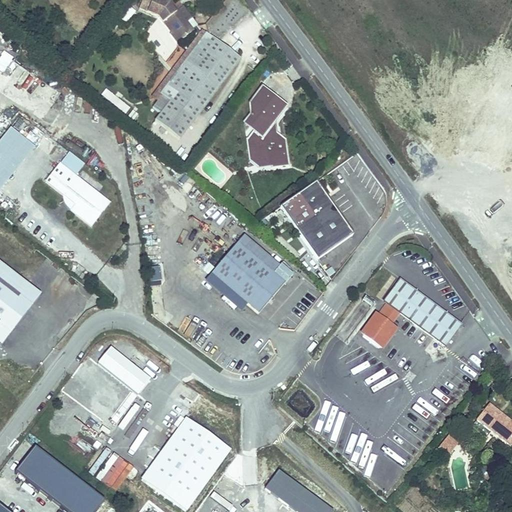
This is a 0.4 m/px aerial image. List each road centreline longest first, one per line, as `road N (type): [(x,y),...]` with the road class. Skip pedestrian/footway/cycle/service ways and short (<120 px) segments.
road 1 (unclassified): [(0,441),(99,321),(142,327),(225,386),(267,381),(392,224),(419,205)]
road 2 (tertiary): [(419,205),(267,0)]
road 3 (unknown): [(142,327),(135,289),(28,217)]
road 4 (unknown): [(254,387),(262,434),(274,450),(351,511)]
road 5 (tertiary): [(511,335),(419,205)]
